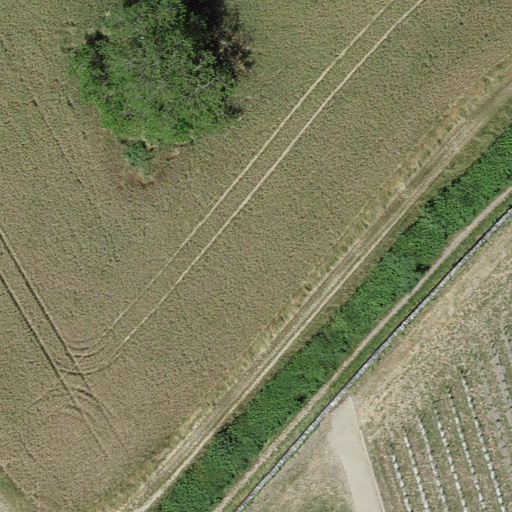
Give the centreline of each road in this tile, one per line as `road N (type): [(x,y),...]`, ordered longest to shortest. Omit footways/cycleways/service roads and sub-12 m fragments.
road 1 (track): [(511,63),(482,80),(88,511)]
road 2 (track): [(185,511),(511,158)]
road 3 (track): [(371,511),(337,393)]
